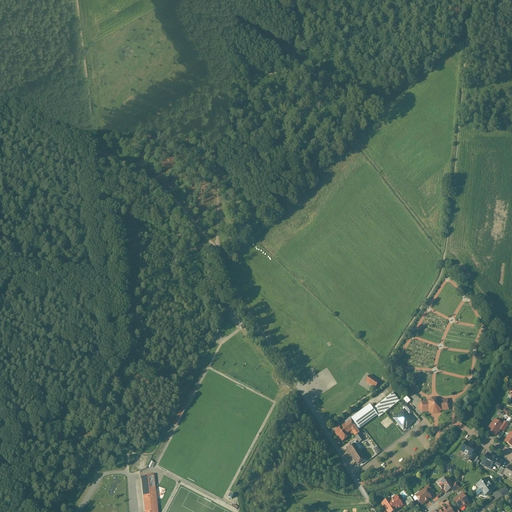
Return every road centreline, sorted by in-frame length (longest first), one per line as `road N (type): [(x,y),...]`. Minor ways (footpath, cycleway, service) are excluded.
road 1 (track): [(0,99),(154,180),(216,248),(239,299)]
road 2 (residential): [(375,511),(239,299)]
